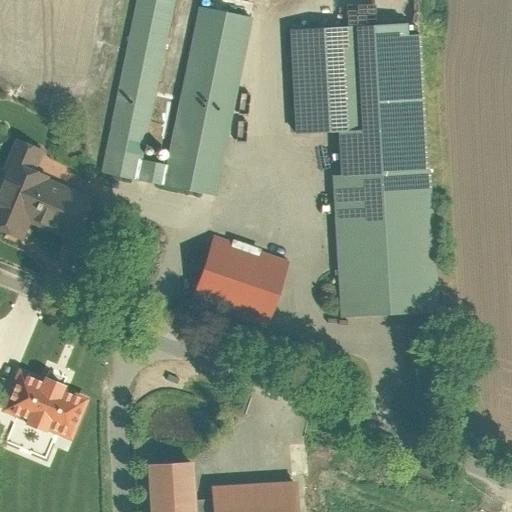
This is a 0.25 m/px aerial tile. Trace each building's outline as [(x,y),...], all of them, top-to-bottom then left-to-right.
[(158,0),(119,0),(81,182),(119,190),(123,172),(158,0)] [(234,11),(182,0),(146,177),(178,184),(197,188),(234,11)] [(402,17),(276,25),(283,125),(309,123),(322,315),(422,308),(402,17)] [(26,146),(3,138),(0,146),(0,238),(6,240),(16,216),(61,233),(76,193),(16,170),(26,146)] [(123,172),(119,190),(175,202),(178,184),(146,177),(123,172)] [(272,254),(196,228),(172,297),(248,323),(272,254)] [(88,398),(18,368),(0,409),(0,413),(69,443),(88,398)] [(297,511),(296,485),(211,490),(212,502),(194,504),(192,467),(145,470),(147,511),(297,511)]
